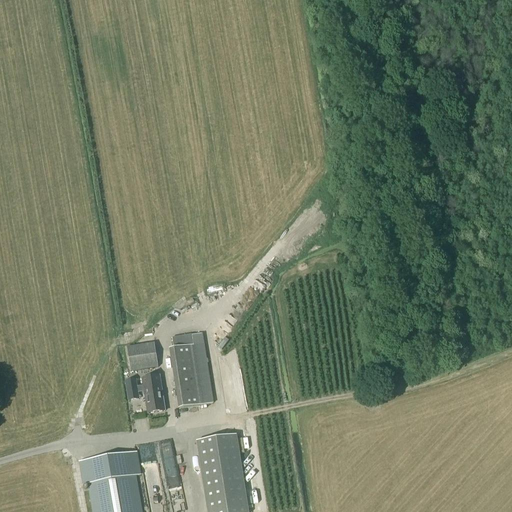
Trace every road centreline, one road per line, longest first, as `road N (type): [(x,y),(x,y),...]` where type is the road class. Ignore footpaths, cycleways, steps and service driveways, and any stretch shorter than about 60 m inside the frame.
road 1 (track): [(464,368),(398,0)]
road 2 (track): [(221,420),(421,382),(511,349)]
